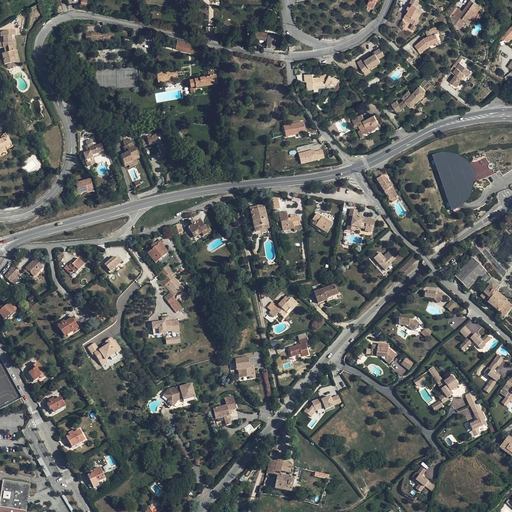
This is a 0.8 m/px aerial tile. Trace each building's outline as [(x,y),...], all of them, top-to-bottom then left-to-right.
[(407,14),(406,14),(403,18),(413,24),(422,9),(416,6),(419,0),(418,0),(411,0),(410,2),(413,4),(411,7),(408,6),(407,8),(407,9),(409,10),(407,14)] [(458,9),(454,14),(452,18),(457,25),(461,28),(464,24),(461,22),(463,20),(469,24),(480,7),(470,0),(462,12),(458,9)] [(450,11),(454,14),(458,9),(454,6),(450,11)] [(438,41),(435,33),(433,28),(425,31),(428,37),(423,39),(415,46),(421,52),(429,45),(438,41)] [(5,43),(3,43),(2,43),(2,48),(4,48),(5,53),(3,54),(2,54),(4,65),(7,64),(15,62),(13,51),(14,50),(14,49),(14,48),(13,48),(11,48),(11,40),(11,36),(14,35),(14,30),(2,31),(0,32),(1,36),(3,36),(4,36),(5,43)] [(268,40),(268,36),(266,36),(267,32),(255,30),(253,37),(268,40)] [(108,39),(113,39),(113,34),(85,33),(85,41),(91,41),(91,39),(102,39),(102,41),(108,42),(108,39)] [(268,36),(268,40),(267,46),(275,47),(276,36),(269,35),(268,36)] [(175,49),(205,55),(206,54),(207,47),(177,40),(175,49)] [(362,58),(356,62),(360,69),(366,65),(368,68),(379,61),(377,58),(383,55),(379,48),(373,52),(374,54),(370,56),(363,60),(362,58)] [(7,64),(7,68),(20,66),(16,51),(13,51),(15,62),(7,64)] [(463,57),(460,55),(449,71),(452,74),(453,72),(456,74),(455,75),(450,82),(456,87),(460,81),(459,81),(464,74),(465,75),(467,76),(471,71),(459,62),(463,57)] [(366,65),(360,69),(364,75),(370,71),(368,68),(366,65)] [(177,72),(156,74),(158,84),(165,83),(165,80),(172,79),(172,81),(178,80),(177,72)] [(324,77),(321,75),(317,76),(317,78),(313,78),(313,74),(305,74),(305,82),(307,82),(308,89),(319,88),(319,85),(319,84),(321,84),(321,85),(323,85),(326,83),(335,87),(339,79),(329,74),(329,75),(326,74),(325,74),(324,77)] [(197,92),(196,88),(216,84),(215,75),(206,76),(206,77),(198,78),(198,80),(189,81),(190,88),(189,88),(190,93),(197,92)] [(418,99),(420,101),(425,105),(430,99),(424,93),(425,91),(419,86),(412,95),(408,91),(402,98),(404,100),(407,104),(411,107),(418,99)] [(413,109),(420,101),(418,99),(411,107),(413,109)] [(404,100),(399,104),(400,105),(395,109),(397,112),(398,111),(401,108),(407,104),(404,100)] [(400,105),(399,104),(396,101),(391,105),(395,109),(400,105)] [(370,131),(376,128),(375,127),(374,125),(378,122),(374,115),(365,120),(362,115),(352,120),(355,126),(358,125),(360,130),(363,129),(365,133),(369,130),(370,131)] [(303,121),(283,125),(285,136),(297,133),(297,132),(305,130),(303,121)] [(0,149),(10,145),(5,134),(0,136),(1,140),(0,140),(0,149)] [(146,142),(142,144),(144,150),(147,149),(147,147),(148,146),(149,148),(157,144),(154,138),(153,138),(152,137),(146,141),(146,142)] [(95,166),(93,160),(93,157),(105,154),(103,144),(98,145),(94,146),(93,139),(87,140),(88,144),(86,145),(89,154),(85,155),(88,168),(95,166)] [(126,151),(124,152),(118,155),(122,163),(133,158),(137,157),(132,145),(131,146),(129,142),(123,144),(126,151)] [(0,153),(11,148),(10,145),(0,149),(0,153)] [(323,148),(298,152),(300,163),(324,159),(323,148)] [(433,156),(451,209),(455,208),(458,206),(460,204),(465,200),(467,197),(469,193),(470,189),(471,185),(472,181),(471,176),(468,167),(470,166),(467,162),(464,160),(460,157),(456,156),(452,154),(447,154),(442,154),(437,155),(433,156)] [(373,174),(376,179),(383,175),(381,173),(381,171),(373,172),(373,174)] [(389,201),(391,200),(395,197),(397,196),(386,179),(388,178),(385,174),(383,175),(376,179),(389,201)] [(86,191),(93,189),(90,180),(75,184),(78,195),(87,193),(86,191)] [(250,208),(254,227),(268,224),(263,205),(250,208)] [(373,225),(374,220),(365,218),(365,219),(356,217),(357,210),(349,209),(346,225),(350,226),(350,227),(359,229),(360,227),(364,228),(364,230),(370,231),(371,224),(373,225)] [(295,217),(290,218),(288,218),(286,211),(278,213),(282,230),(294,228),(294,226),(300,224),(298,216),(295,217)] [(314,221),(312,223),(327,233),(333,224),(316,213),(312,220),(314,221)] [(194,236),(194,238),(199,235),(202,233),(207,230),(205,228),(200,220),(196,223),(192,225),(188,228),(189,229),(185,232),(190,239),(194,236)] [(174,226),(177,234),(182,232),(180,224),(174,226)] [(168,253),(162,245),(160,243),(157,246),(156,245),(154,244),(153,244),(152,245),(152,247),(153,249),(148,253),(155,263),(168,253)] [(384,258),(383,257),(379,253),(373,258),(384,270),(390,265),(390,264),(395,259),(389,251),(385,254),(386,256),(384,258)] [(113,257),(105,264),(111,271),(122,261),(118,257),(115,259),(113,257)] [(75,273),(84,264),(79,258),(72,264),(71,264),(68,266),(67,265),(64,268),(71,274),(74,272),(75,273)] [(486,272),(472,258),(454,276),(468,290),(486,272)] [(35,259),(26,268),(31,273),(34,276),(43,267),(35,259)] [(170,292),(173,295),(182,288),(174,278),(176,276),(168,265),(157,273),(161,278),(160,279),(170,292)] [(5,276),(11,282),(16,276),(18,274),(20,276),(21,274),(19,273),(14,267),(5,276)] [(339,298),(338,294),(334,284),(314,292),(318,303),(326,300),(327,302),(339,298)] [(493,307),(501,297),(494,291),(496,288),(491,284),(480,296),(483,299),(486,296),(489,299),(487,302),(493,307)] [(184,294),(186,293),(182,288),(173,295),(175,298),(176,300),(184,294)] [(188,291),(186,293),(184,294),(188,298),(189,299),(193,296),(188,291)] [(444,296),(440,292),(440,293),(425,291),(424,296),(425,297),(434,299),(434,300),(438,303),(439,303),(442,300),(441,299),(444,296)] [(175,298),(173,295),(170,292),(164,297),(169,303),(175,298)] [(184,294),(176,300),(180,304),(188,298),(184,294)] [(286,313),(284,312),(288,307),(290,308),(295,302),(291,298),(289,300),(285,296),(275,308),(274,307),(269,313),(273,317),(277,313),(283,317),(286,313)] [(501,297),(493,307),(501,313),(504,316),(511,306),(506,302),(506,301),(501,297)] [(176,300),(175,298),(169,303),(176,312),(182,307),(180,304),(176,300)] [(450,311),(455,306),(450,301),(445,307),(450,311)] [(10,303),(0,310),(0,313),(4,319),(10,315),(11,316),(15,313),(15,312),(16,311),(17,310),(17,309),(16,307),(15,307),(14,306),(12,306),(10,303)] [(74,317),(65,322),(63,324),(62,322),(58,325),(65,336),(78,328),(75,323),(77,321),(74,317)] [(414,319),(413,320),(399,318),(398,324),(399,324),(408,325),(408,326),(413,331),(416,327),(415,327),(419,323),(414,319)] [(178,320),(152,321),(152,332),(163,332),(164,332),(164,330),(170,330),(170,332),(177,332),(178,332),(178,320)] [(466,324),(461,328),(467,335),(472,331),(466,324)] [(431,332),(427,328),(426,327),(421,333),(426,337),(431,332)] [(164,332),(163,332),(164,339),(164,343),(178,342),(178,338),(177,332),(170,332),(170,330),(164,330),(164,332)] [(478,346),(489,338),(486,335),(481,339),(475,331),(471,335),(470,334),(464,339),(468,344),(473,340),(478,346)] [(95,354),(101,365),(108,361),(108,360),(122,351),(114,337),(98,347),(95,342),(87,347),(92,355),(95,354)] [(296,352),(297,355),(301,354),(301,356),(308,355),(305,344),(308,343),(306,338),(299,340),(300,345),(289,348),(290,354),(296,352)] [(489,338),(478,346),(480,348),(485,345),(484,344),(490,339),(489,338)] [(468,344),(464,339),(459,343),(463,348),(468,344)] [(377,345),(373,345),(371,353),(371,355),(372,355),(373,356),(382,357),(389,364),(395,358),(388,351),(388,345),(377,344),(377,345)] [(497,353),(491,361),(496,365),(497,366),(503,358),(497,353)] [(248,374),(253,373),(253,367),(248,368),(246,368),(245,364),(248,363),(247,358),(234,359),(235,371),(237,371),(239,381),(249,380),(248,374)] [(491,386),(493,385),(500,376),(493,370),(496,365),(491,361),(487,366),(483,371),(491,378),(487,383),(491,386)] [(42,374),(45,372),(38,362),(33,365),(35,368),(29,373),(35,380),(40,376),(41,378),(43,378),(44,377),(43,376),(42,374)] [(403,362),(399,366),(407,373),(411,369),(403,362)] [(431,376),(436,372),(431,366),(427,370),(431,376)] [(431,376),(438,384),(442,381),(436,372),(431,376)] [(420,376),(412,382),(415,387),(423,381),(420,376)] [(442,381),(438,384),(438,385),(445,394),(438,399),(439,401),(441,403),(448,399),(447,398),(451,395),(448,390),(446,388),(449,386),(451,388),(456,384),(449,376),(442,381)] [(189,399),(194,398),(190,384),(179,387),(179,386),(168,389),(171,391),(171,395),(168,399),(167,403),(170,406),(173,406),(174,407),(176,406),(183,403),(182,400),(189,398),(189,399)] [(168,399),(171,395),(171,391),(168,389),(167,389),(163,396),(168,399)] [(464,405),(469,401),(464,394),(459,398),(464,405)] [(506,404),(510,398),(506,395),(502,400),(506,404)] [(228,410),(230,409),(236,408),(233,396),(224,398),(226,406),(213,409),(216,419),(224,417),(226,425),(231,424),(229,414),(228,410)] [(60,397),(54,400),(50,402),(47,404),(50,410),(52,409),(53,413),(65,406),(60,397)] [(313,405),(305,409),(308,415),(325,407),(320,397),(311,402),(313,405)] [(341,398),(332,403),(336,409),(344,403),(341,398)] [(442,406),(441,404),(439,401),(431,407),(434,411),(442,406)] [(469,406),(473,415),(478,413),(480,412),(476,404),(469,406)] [(469,424),(472,431),(477,429),(485,425),(482,419),(481,419),(478,413),(473,415),(476,421),(469,424)] [(79,430),(73,433),(69,435),(67,437),(72,447),(85,440),(79,430)] [(511,439),(508,437),(499,448),(511,457),(511,439)] [(290,473),(291,466),(270,460),(267,473),(274,475),(275,472),(280,473),(281,471),(290,473)] [(418,491),(424,485),(427,482),(421,475),(425,470),(422,466),(417,471),(416,471),(411,475),(419,482),(414,487),(418,491)] [(94,472),(91,473),(87,475),(92,485),(98,482),(105,478),(100,467),(93,470),(94,472)] [(274,489),(291,492),(294,478),(277,475),(274,489)] [(0,495),(0,511),(25,511),(29,484),(3,480),(0,495)] [(428,490),(433,484),(429,480),(427,482),(424,485),(428,490)] [(156,500),(151,504),(148,506),(151,511),(157,511),(163,508),(156,500)]
